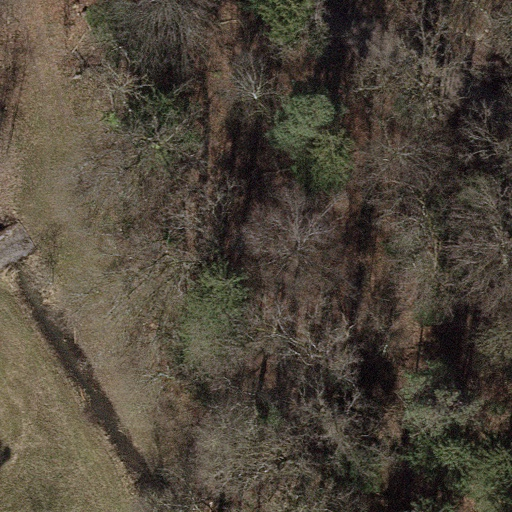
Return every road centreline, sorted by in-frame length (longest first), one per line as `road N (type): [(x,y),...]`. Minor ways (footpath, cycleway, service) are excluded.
road 1 (track): [(34,0),(75,170),(62,205),(0,253)]
road 2 (track): [(298,0),(511,113)]
